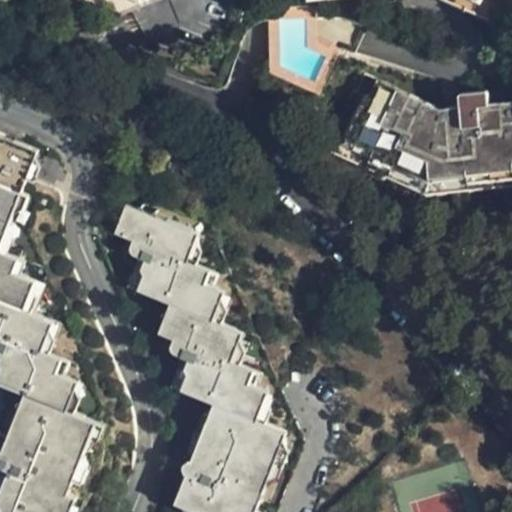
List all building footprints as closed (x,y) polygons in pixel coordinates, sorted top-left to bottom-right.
[(86,0),(87,1),(119,17),(163,0),(169,0),(170,1),(171,0),(86,0)] [(421,0),(429,4),(476,30),(492,0),(421,0)] [(384,86),(374,104),(361,97),(337,142),(431,192),(511,177),(511,103),(441,116),(384,86)] [(37,142),(0,127),(0,330),(3,331),(0,338),(0,346),(11,352),(14,352),(12,358),(16,365),(9,383),(39,396),(48,400),(35,432),(23,458),(15,454),(11,453),(5,453),(2,455),(0,457),(0,467),(5,471),(8,472),(17,476),(4,502),(0,500),(0,511),(78,511),(88,489),(83,486),(110,426),(88,417),(80,414),(89,393),(94,382),(84,378),(78,375),(83,362),(61,353),(55,350),(62,331),(66,323),(53,319),(40,313),(53,282),(45,279),(37,275),(45,260),(32,255),(16,247),(27,218),(39,194),(48,197),(54,181),(46,177),(56,154),(46,146),(37,142)] [(61,160),(56,154),(46,177),(54,181),(62,185),(66,174),(61,160)] [(16,247),(32,255),(38,242),(33,234),(33,232),(37,222),(41,216),(49,215),(55,201),(48,197),(39,194),(27,218),(16,247)] [(229,362),(241,333),(219,324),(213,322),(224,295),(219,293),(211,290),(217,276),(201,269),(188,264),(201,234),(166,221),(163,212),(157,215),(152,213),(150,208),(143,211),(133,207),(121,238),(139,245),(137,253),(138,259),(142,261),(151,265),(149,273),(155,282),(148,296),(172,305),(160,334),(165,335),(175,339),(168,352),(191,361),(209,368),(196,402),(200,404),(212,408),(190,462),(179,459),(176,461),(175,464),(174,470),(176,473),(184,477),(173,506),(188,511),(246,511),(249,506),(260,511),(267,494),(256,488),(266,464),(278,434),(264,427),(250,423),(262,395),(259,394),(251,390),(258,374),(245,368),(229,362)] [(188,264),(201,269),(208,253),(205,241),(207,237),(201,234),(188,264)] [(37,275),(45,279),(52,263),(45,260),(37,275)] [(155,282),(149,273),(140,292),(148,296),(155,282)] [(211,290),(219,293),(226,279),(217,276),(211,290)] [(40,313),(53,319),(60,302),(54,294),(59,285),(53,282),(40,313)] [(213,322),(219,324),(231,298),(224,295),(213,322)] [(55,350),(61,353),(68,337),(62,331),(55,350)] [(249,336),(241,333),(229,362),(245,368),(250,356),(247,344),(248,339),(249,336)] [(175,339),(165,335),(160,349),(168,352),(175,339)] [(14,352),(11,352),(10,355),(0,378),(0,379),(9,383),(16,365),(12,358),(14,352)] [(209,368),(191,361),(177,394),(196,402),(209,368)] [(78,375),(84,378),(89,366),(83,362),(78,375)] [(251,390),(259,394),(265,377),(258,374),(251,390)] [(80,414),(88,417),(95,400),(89,393),(80,414)] [(250,423),(264,427),(269,415),(268,404),(270,398),(262,395),(250,423)] [(212,408),(200,404),(183,446),(179,459),(190,462),(212,408)] [(115,428),(110,426),(83,486),(88,489),(115,428)] [(23,458),(35,432),(26,427),(22,439),(15,454),(23,458)] [(256,488),(267,494),(283,455),(290,438),(278,434),(266,464),(256,488)] [(17,476),(8,472),(0,491),(0,500),(4,502),(17,476)]
